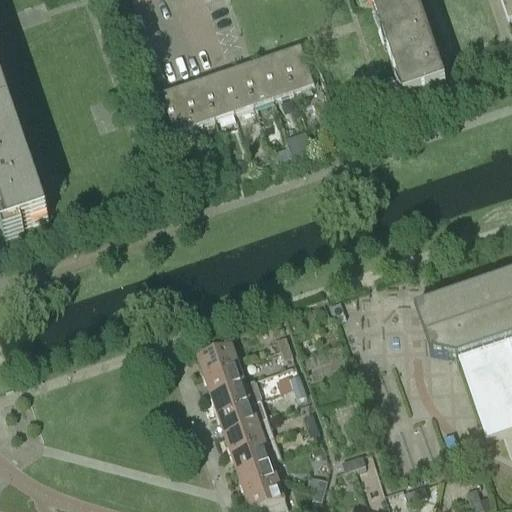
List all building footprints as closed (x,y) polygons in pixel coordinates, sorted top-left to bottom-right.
[(423,23),(414,0),(367,0),(381,37),(423,23)] [(511,23),(511,0),(499,0),(508,25),(511,23)] [(439,69),(431,47),(423,23),(381,37),(403,104),(445,89),(439,69)] [(299,53),(281,60),(280,60),(293,99),(314,92),(301,52),(299,53)] [(293,99),(280,60),(281,60),(280,59),(279,59),(279,60),(261,67),(274,105),(293,99)] [(274,105),(261,67),(261,66),(260,66),(260,67),(241,73),(254,112),(274,105)] [(254,112),(241,73),(241,72),(240,73),(240,74),(222,80),(221,80),(235,119),(254,112)] [(235,119),(221,80),(222,80),(221,79),(220,80),(202,87),(201,87),(215,126),(235,119)] [(0,229),(3,239),(48,224),(0,84),(0,229)] [(215,126),(201,87),(202,87),(202,86),(200,86),(201,87),(182,94),(195,132),(215,126)] [(195,132),(182,94),(182,93),(181,93),(181,94),(163,100),(162,99),(161,100),(174,139),(195,132)] [(306,135),(286,142),(289,151),(292,160),(312,155),(306,135)] [(289,151),(270,158),(271,161),(273,167),(292,160),(289,151)] [(247,163),(236,167),(238,173),(240,178),(251,174),(249,169),(247,163)] [(511,280),(414,314),(429,358),(457,363),(457,364),(459,363),(486,443),(485,444),(485,445),(511,436),(511,280)] [(340,307),(329,311),(335,327),(346,323),(340,307)] [(276,345),(280,356),(289,352),(286,342),(276,345)] [(197,362),(204,382),(238,370),(231,350),(197,362)] [(289,352),(280,356),(283,366),(293,363),(289,352)] [(238,370),(204,382),(210,401),(245,390),(238,370)] [(289,384),(293,394),(302,391),(299,381),(289,384)] [(255,386),(245,390),(210,401),(217,421),(261,405),(255,386)] [(302,391),(293,394),(296,405),(306,402),(302,391)] [(268,425),(261,405),(217,421),(223,440),(268,425)] [(303,423),(306,432),(315,429),(312,419),(303,423)] [(274,444),(268,425),(223,440),(230,459),(274,444)] [(315,429),(306,432),(310,443),(319,440),(315,429)] [(281,463),(274,444),(230,459),(237,478),(271,467),(281,463)] [(362,461),(352,465),(355,474),(365,471),(362,461)] [(352,465),(341,468),(344,478),(355,474),(352,465)] [(271,467),(237,478),(243,498),(278,486),(271,467)] [(474,472),(466,475),(473,495),(481,492),(474,472)] [(318,484),(315,495),(324,497),(327,487),(318,484)] [(286,511),(278,486),(243,498),(248,511),(286,511)] [(424,492),(414,495),(417,505),(427,501),(424,492)] [(467,498),(471,509),(480,505),(476,494),(467,498)] [(324,497),(315,495),(312,505),(322,508),(324,497)] [(407,508),(417,505),(414,495),(403,499),(407,508)]
